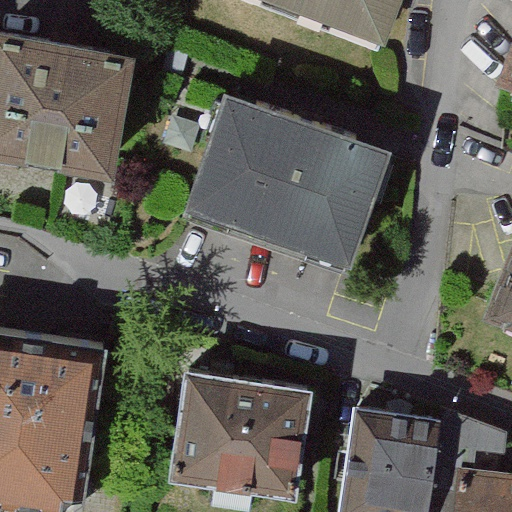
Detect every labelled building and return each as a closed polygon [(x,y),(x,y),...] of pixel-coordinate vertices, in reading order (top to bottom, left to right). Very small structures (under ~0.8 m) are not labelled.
[(407,0),(287,0),(393,40),(407,0)] [(0,63),(0,146),(114,166),(133,56),(5,34),(0,63)] [(408,135),(238,79),(200,192),(369,249),(408,135)] [(511,317),(511,277),(498,312),(511,317)] [(114,342),(0,326),(0,502),(74,511),(93,497),(114,342)] [(300,484),(313,389),(197,373),(184,468),(300,484)] [(511,424),(451,403),(450,418),(437,506),(467,510),(472,468),(511,472),(511,424)] [(436,511),(437,506),(450,418),(364,406),(349,511),(436,511)] [(467,511),(511,511),(511,472),(472,468),(467,510),(467,511)]
